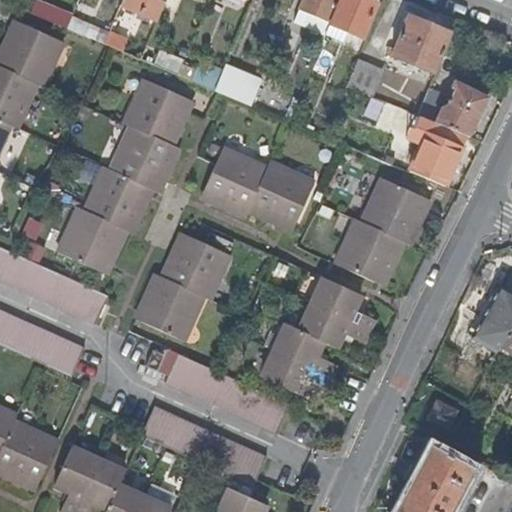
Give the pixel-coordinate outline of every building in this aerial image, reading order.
[(41,0),(32,0),(27,13),(63,27),(69,10),(41,0)] [(124,0),(122,6),(160,21),(168,0),(124,0)] [(252,9),(255,0),(241,0),(239,5),(251,9),(252,9)] [(332,22),(341,0),(306,0),(303,10),(332,22)] [(378,3),(371,0),(341,0),(332,22),(331,24),(348,31),(363,37),(378,3)] [(245,23),(251,9),(239,5),(233,19),(245,23)] [(437,74),(453,34),(410,17),(397,49),(392,47),(389,54),(437,74)] [(70,28),(84,34),(88,25),(74,18),(70,28)] [(21,34),(26,23),(20,21),(15,32),(21,34)] [(0,183),(4,174),(0,172),(0,167),(18,127),(24,129),(44,85),(49,87),(69,43),(26,23),(21,34),(15,32),(0,62),(0,183)] [(331,24),(327,35),(344,42),(348,31),(331,24)] [(120,50),(126,36),(105,28),(100,42),(120,50)] [(359,61),(349,86),(376,97),(386,71),(359,61)] [(229,66),(218,91),(254,106),(264,79),(229,66)] [(62,254),(105,274),(110,263),(116,266),(131,233),(137,235),(152,203),(145,201),(151,189),(157,191),(162,181),(168,184),(183,150),(177,147),(192,114),(185,111),(190,100),(148,80),(128,123),(134,126),(113,171),(108,169),(88,213),(81,211),(62,254)] [(438,124),(469,137),(471,138),(490,99),(457,83),(453,90),(457,96),(452,107),(444,109),(438,124)] [(197,103),(190,100),(185,111),(192,114),(197,103)] [(411,172),(448,187),(469,137),(438,124),(427,120),(425,127),(445,135),(443,139),(428,134),(411,172)] [(226,149),(207,193),(218,198),(216,203),(249,218),(252,213),(284,227),(287,222),(298,227),(318,183),(273,163),(271,169),(226,149)] [(340,265),(382,285),(387,275),(392,277),(407,245),(413,247),(427,215),(421,212),(427,200),(383,180),(364,223),(359,221),(340,265)] [(162,181),(157,191),(163,194),(168,184),(162,181)] [(145,201),(152,203),(157,191),(151,189),(145,201)] [(218,198),(207,193),(204,198),(216,203),(218,198)] [(433,203),(427,200),(421,212),(427,215),(433,203)] [(296,232),(298,227),(287,222),(284,227),(296,232)] [(187,250),(192,239),(186,237),(181,247),(187,250)] [(151,314),(146,324),(188,344),(210,299),(215,301),(234,259),(192,239),(187,250),(181,247),(166,280),(159,277),(145,310),(151,314)] [(0,281),(99,327),(112,297),(0,245),(0,281)] [(110,263),(105,274),(111,277),(116,266),(110,263)] [(387,275),(382,285),(388,288),(392,277),(387,275)] [(303,335),(290,328),(265,382),(303,399),(310,385),(329,393),(340,369),(321,360),(328,346),(341,352),(348,337),(369,347),(380,323),(359,313),(365,299),(327,281),(303,335)] [(476,332),(499,346),(501,342),(511,322),(511,291),(501,286),(476,332)] [(0,344),(75,379),(88,350),(0,309),(0,344)] [(140,322),(146,324),(151,314),(145,310),(140,322)] [(511,322),(501,342),(511,347),(511,322)] [(161,373),(172,378),(181,357),(171,352),(161,373)] [(181,357),(172,378),(168,386),(281,437),(293,409),(181,357)] [(438,397),(428,416),(449,427),(459,408),(438,397)] [(12,473),(9,478),(42,494),(64,445),(21,425),(23,418),(0,407),(0,460),(3,462),(0,467),(12,473)] [(271,460),(158,409),(146,438),(258,490),(271,460)] [(434,445),(396,511),(450,511),(475,467),(434,445)] [(132,476),(78,451),(59,496),(74,503),(70,511),(173,511),(126,490),(132,476)] [(0,468),(0,474),(9,478),(12,473),(0,467),(0,468)] [(272,511),(273,511),(236,493),(227,511),(272,511)]
